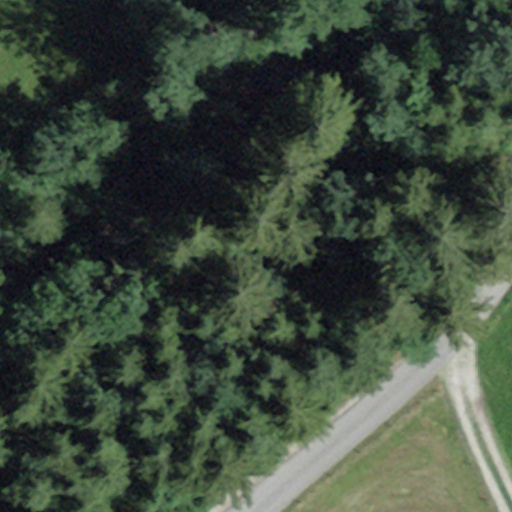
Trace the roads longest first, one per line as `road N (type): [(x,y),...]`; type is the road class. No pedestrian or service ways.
road 1 (unclassified): [(265,511),(439,347),(511,243)]
road 2 (track): [(439,347),(458,411),(508,511)]
